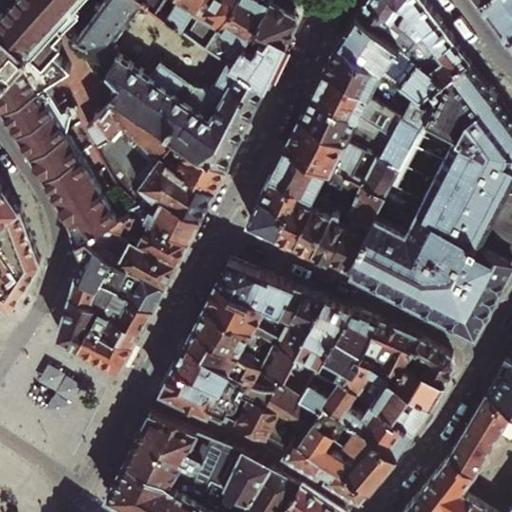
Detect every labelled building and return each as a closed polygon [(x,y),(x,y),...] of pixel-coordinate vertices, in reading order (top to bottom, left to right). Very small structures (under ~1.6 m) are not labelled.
[(7,0),(0,8),(0,95),(5,104),(16,124),(33,153),(58,197),(66,212),(77,235),(107,218),(111,215),(40,84),(72,67),(56,50),(63,43),(54,35),(63,25),(54,15),(67,0),(7,0)] [(258,99),(267,80),(232,56),(207,39),(188,26),(181,21),(167,11),(160,7),(157,5),(149,0),(105,0),(79,35),(121,77),(116,87),(121,91),(176,127),(226,161),(240,134),(258,99)] [(173,0),(167,11),(181,21),(195,1),(194,0),(173,0)] [(195,0),(195,1),(181,21),(188,26),(192,21),(210,33),(232,0),(195,0)] [(232,0),(210,33),(207,39),(232,56),(245,37),(252,27),(269,0),(232,0)] [(296,9),(279,0),(269,0),(252,27),(267,36),(272,26),(290,35),(296,24),(299,17),(296,9)] [(364,0),(364,2),(359,11),(409,47),(420,31),(376,0),(364,0)] [(429,0),(376,0),(420,31),(409,47),(420,55),(453,30),(429,0)] [(511,0),(483,0),(496,15),(508,32),(511,28),(511,0)] [(352,24),(343,36),(384,64),(388,68),(423,91),(434,82),(445,73),(420,55),(409,47),(359,11),(352,24)] [(290,35),(272,26),(267,36),(261,45),(245,37),(232,56),(267,80),(279,56),(290,35)] [(261,45),(267,36),(252,27),(245,37),(261,45)] [(420,55),(445,73),(470,52),(462,42),(453,30),(420,55)] [(336,46),(326,60),(384,93),(398,101),(427,118),(429,114),(436,100),(423,91),(388,68),(386,71),(390,83),(386,89),(374,82),(384,64),(343,36),(336,46)] [(511,108),(483,70),(470,52),(445,73),(434,82),(442,91),(436,100),(429,114),(466,134),(416,227),(378,208),(372,219),(348,262),(350,263),(363,270),(374,275),(476,330),(511,264),(511,259),(486,244),(511,196),(511,108)] [(321,70),(314,85),(416,138),(427,118),(398,101),(384,93),(326,60),(321,70)] [(308,95),(301,109),(347,132),(357,115),(363,119),(360,125),(381,136),(385,129),(390,133),(381,149),(404,160),(416,138),(314,85),(308,95)] [(176,127),(121,91),(98,111),(101,116),(90,127),(96,137),(94,139),(136,201),(160,186),(201,211),(210,193),(215,182),(163,148),(176,127)] [(294,123),(286,139),(351,172),(363,149),(378,156),(365,179),(387,190),(404,160),(381,149),(347,132),(301,109),(294,123)] [(222,169),(226,161),(176,127),(163,148),(215,182),(222,169)] [(280,150),(272,168),(294,179),(300,182),(307,186),(312,189),(313,189),(324,170),(330,173),(332,179),(347,188),(353,185),(359,188),(348,207),(353,209),(372,219),(378,208),(387,190),(365,179),(351,172),(286,139),(280,150)] [(266,178),(261,188),(290,202),(296,191),(290,187),(294,179),(272,168),(266,178)] [(0,297),(11,305),(27,280),(41,259),(42,257),(24,203),(0,169),(0,297)] [(288,233),(294,237),(318,191),(313,189),(312,189),(307,198),(302,195),(307,186),(300,182),(296,191),(290,202),(276,228),(288,233)] [(197,220),(201,211),(160,186),(136,201),(134,202),(190,232),(197,220)] [(255,199),(248,214),(276,228),(290,202),(261,188),(255,199)] [(305,242),(312,245),(331,209),(335,200),(318,191),(294,237),(305,242)] [(511,196),(486,244),(511,259),(511,258),(511,196)] [(190,232),(134,202),(111,215),(107,218),(177,256),(185,242),(190,232)] [(322,250),(329,253),(353,209),(348,207),(346,206),(341,214),(331,209),(312,245),(322,250)] [(339,258),(348,262),(372,219),(353,209),(329,253),(339,258)] [(77,235),(80,240),(95,235),(113,248),(120,254),(166,278),(173,264),(177,256),(107,218),(77,235)] [(79,266),(103,278),(104,274),(113,248),(95,235),(80,240),(83,247),(85,250),(79,266)] [(104,274),(154,301),(161,287),(166,278),(120,254),(113,248),(104,274)] [(297,280),(230,252),(225,261),(218,275),(284,306),(297,280)] [(107,323),(135,337),(146,317),(154,301),(104,274),(103,278),(79,266),(77,275),(72,288),(99,301),(114,309),(107,323)] [(213,284),(206,298),(255,322),(261,310),(275,317),(278,311),(288,316),(281,328),(270,323),(267,328),(300,345),(313,320),(284,306),(218,275),(213,284)] [(314,287),(297,280),(284,306),(313,320),(327,293),(314,287)] [(62,330),(63,332),(78,341),(99,301),(72,288),(60,327),(62,330)] [(342,299),(327,293),(313,320),(300,345),(287,371),(285,375),(306,389),(314,374),(297,364),(300,358),(304,359),(309,349),(317,353),(318,360),(321,361),(324,356),(328,348),(352,304),(342,299)] [(203,305),(195,319),(241,345),(264,358),(287,371),(300,345),(267,328),(255,322),(206,298),(203,305)] [(109,357),(121,363),(128,350),(135,337),(107,323),(114,309),(99,301),(78,341),(94,349),(109,357)] [(369,311),(352,304),(328,348),(344,357),(339,365),(324,356),(321,361),(316,370),(334,382),(337,378),(342,382),(347,374),(360,356),(353,351),(358,343),(362,345),(368,335),(381,315),(369,311)] [(401,324),(381,315),(368,335),(383,342),(380,346),(379,350),(386,353),(379,365),(395,375),(408,355),(422,333),(401,324)] [(192,325),(188,334),(233,359),(241,345),(195,319),(192,325)] [(457,361),(454,351),(422,333),(408,355),(414,358),(419,350),(429,356),(424,364),(447,376),(454,364),(457,361)] [(182,345),(177,356),(223,377),(229,366),(253,379),(264,358),(241,345),(233,359),(188,334),(182,345)] [(511,345),(507,355),(502,362),(489,385),(511,400),(511,345)] [(426,409),(433,399),(395,375),(379,365),(361,354),(360,356),(347,374),(415,424),(426,409)] [(442,385),(447,376),(424,364),(414,358),(408,355),(395,375),(433,399),(436,394),(442,385)] [(171,368),(162,383),(164,385),(210,406),(226,378),(223,377),(177,356),(171,368)] [(409,432),(415,424),(347,374),(342,382),(337,378),(334,382),(316,370),(314,374),(306,389),(326,403),(330,397),(398,448),(409,432)] [(511,511),(511,400),(489,385),(467,421),(448,454),(421,486),(461,511),(511,511)] [(254,392),(238,419),(265,431),(266,432),(283,406),(254,392)] [(385,463),(398,448),(330,397),(326,403),(301,434),(329,453),(372,481),(385,463)] [(175,417),(151,407),(140,428),(127,454),(170,480),(198,427),(175,417)] [(301,434),(296,432),(287,445),(308,459),(320,467),(323,461),(329,453),(301,434)] [(114,479),(108,491),(140,511),(274,511),(279,506),(285,499),(288,495),(302,478),(245,447),(226,483),(218,479),(206,494),(195,496),(170,480),(127,454),(114,479)] [(347,484),(361,493),(372,481),(329,453),(323,461),(330,466),(327,471),(347,484)] [(342,511),(347,508),(302,478),(288,495),(294,499),(301,504),(311,511),(342,511)] [(461,511),(421,486),(407,503),(399,511),(461,511)] [(0,509),(0,511),(32,511),(8,497),(0,509)]
